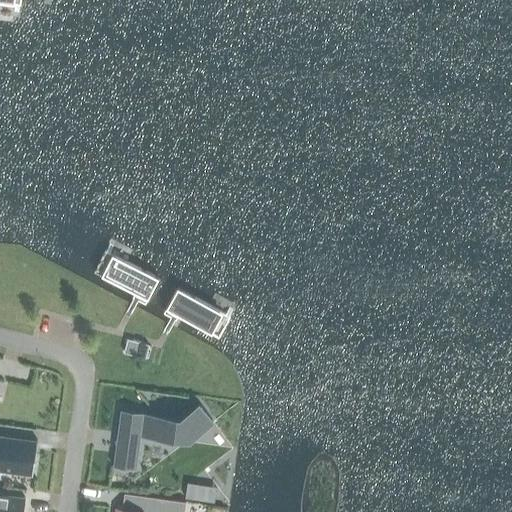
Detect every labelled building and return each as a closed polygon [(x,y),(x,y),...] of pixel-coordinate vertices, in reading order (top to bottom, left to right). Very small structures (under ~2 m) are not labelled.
[(147,300),(158,280),(104,252),(94,273),(147,300)] [(218,337),(228,316),(175,289),(164,309),(218,337)] [(124,353),(134,356),(138,342),(127,340),(124,353)] [(134,356),(145,359),(148,345),(138,342),(134,356)] [(24,386),(29,363),(16,361),(12,383),(24,386)] [(197,404),(179,417),(120,409),(117,433),(186,442),(211,422),(197,404)] [(32,476),(34,459),(37,441),(35,441),(35,442),(0,436),(0,470),(30,475),(30,476),(32,476)] [(135,469),(137,456),(114,453),(112,466),(135,469)] [(215,487),(203,486),(201,500),(213,502),(215,487)] [(0,511),(22,511),(25,498),(0,494),(0,511)] [(113,511),(183,511),(185,502),(123,494),(121,509),(114,508),(113,511)]
